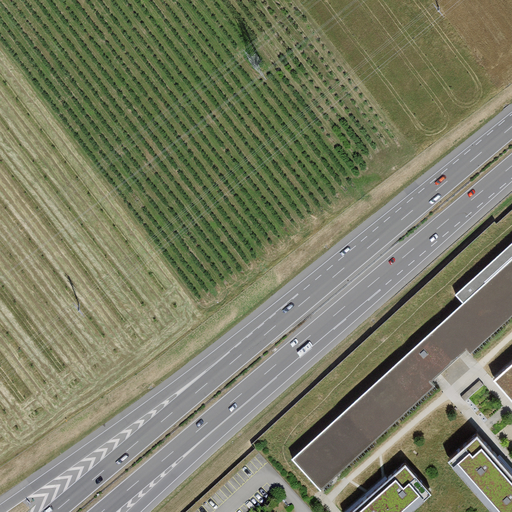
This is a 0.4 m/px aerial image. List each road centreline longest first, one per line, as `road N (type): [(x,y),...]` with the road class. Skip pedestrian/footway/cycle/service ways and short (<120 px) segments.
road 1 (motorway): [(511,126),(236,359)]
road 2 (motorway): [(269,370),(511,166)]
road 3 (motorway): [(236,359),(0,511)]
road 4 (motorway): [(236,359),(54,511)]
road 5 (motorway): [(101,511),(269,370)]
road 6 (motorway): [(129,511),(269,370)]
